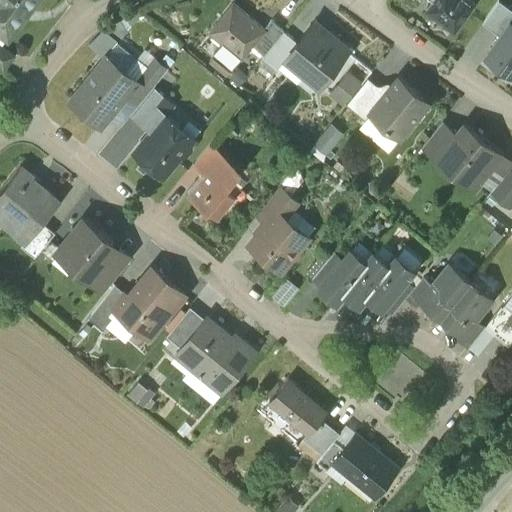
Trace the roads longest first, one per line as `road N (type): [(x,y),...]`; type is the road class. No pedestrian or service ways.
road 1 (residential): [(289,343),(12,115)]
road 2 (residential): [(289,343),(298,327),(411,333),(457,368),(463,390),(432,436),(418,441)]
road 3 (residential): [(511,113),(367,7)]
road 4 (residential): [(130,0),(84,28),(12,115)]
road 5 (residential): [(418,441),(289,343)]
